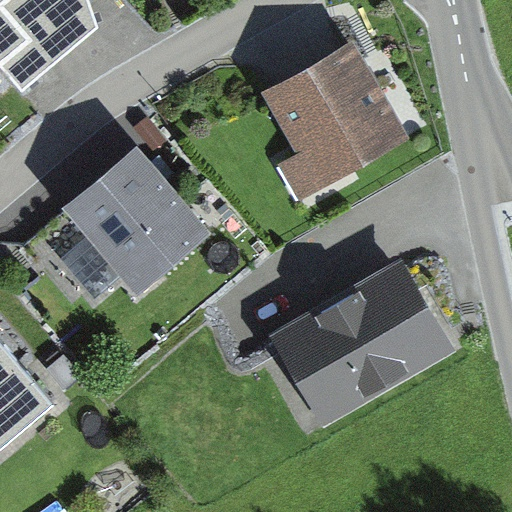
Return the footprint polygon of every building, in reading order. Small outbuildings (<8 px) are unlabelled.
[(0,0),(0,71),(18,93),(97,32),(87,0),(0,0)] [(418,138),(362,44),(273,97),(309,158),(283,173),(303,207),(418,138)] [(140,149),(64,210),(137,300),(213,239),(140,149)] [(326,426),(455,355),(406,267),(278,338),(326,426)] [(0,454),(56,408),(0,340),(0,454)]
